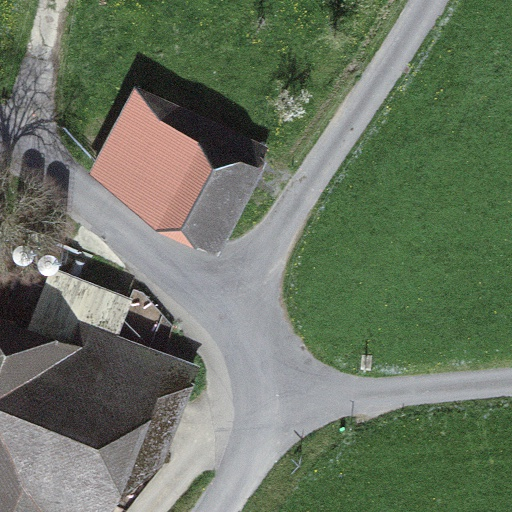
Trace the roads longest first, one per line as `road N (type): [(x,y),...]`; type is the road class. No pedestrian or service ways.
road 1 (unclassified): [(294,396),(221,302),(0,127)]
road 2 (track): [(429,0),(221,302)]
road 3 (track): [(511,381),(294,396)]
road 4 (track): [(51,0),(12,135)]
road 5 (track): [(214,511),(294,396)]
